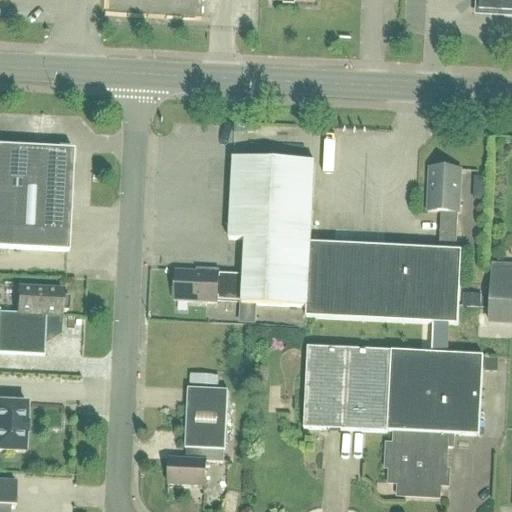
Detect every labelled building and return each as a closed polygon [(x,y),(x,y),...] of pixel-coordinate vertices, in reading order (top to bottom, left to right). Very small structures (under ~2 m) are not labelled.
[(511,0),(480,0),(480,4),(489,14),(511,15),(511,0)] [(73,153),(0,148),(0,231),(69,234),(73,153)] [(331,247),(311,246),(316,164),(233,160),(229,242),(245,243),(244,278),(239,278),(239,276),(219,275),(219,272),(205,272),(205,274),(176,273),(175,304),(217,306),(217,304),(242,305),(242,307),(307,310),(307,320),(328,321),(331,247)] [(440,253),(331,247),(328,321),(459,328),(462,254),(457,254),(458,216),(460,216),(462,172),(430,171),(428,215),(442,215),(440,253)] [(0,250),(68,254),(69,234),(0,231),(0,250)] [(511,274),(493,273),(490,325),(511,326),(511,274)] [(0,355),(43,358),(45,335),(60,336),(61,312),(68,312),(69,299),(62,299),(62,292),(18,290),(17,316),(0,315),(0,355)] [(484,359),(349,352),(308,350),(304,431),(388,436),(388,434),(395,435),(454,438),(480,439),(484,359)] [(190,385),(219,387),(219,377),(191,375),(190,385)] [(200,463),(170,462),(169,487),(206,489),(207,464),(224,465),(225,453),(226,453),(228,393),(188,391),(185,451),(201,452),(200,463)] [(0,454),(24,456),(26,407),(0,405),(0,454)] [(176,429),(162,432),(165,444),(178,441),(176,429)] [(454,438),(395,435),(394,447),(387,447),(386,471),(390,471),(389,486),(405,487),(405,499),(440,501),(440,488),(449,489),(449,472),(443,471),(443,463),(447,463),(447,451),(453,451),(454,438)] [(137,504),(166,504),(166,478),(137,478),(137,504)] [(0,511),(9,511),(10,502),(15,503),(16,485),(0,484),(0,511)]
